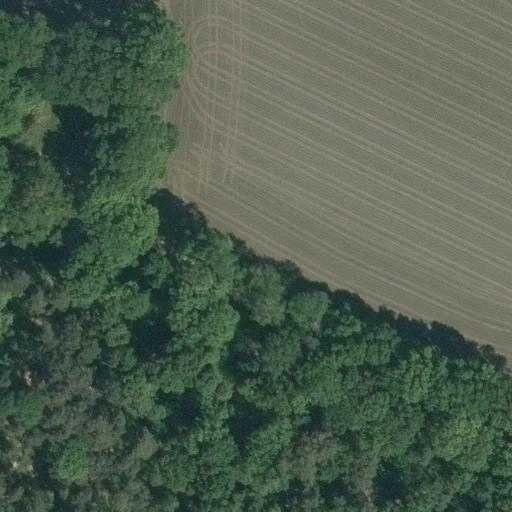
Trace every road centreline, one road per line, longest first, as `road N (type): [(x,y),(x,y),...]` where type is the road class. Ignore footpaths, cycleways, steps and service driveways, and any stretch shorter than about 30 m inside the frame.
road 1 (track): [(62,191),(318,341),(511,435)]
road 2 (track): [(62,191),(120,49),(131,0)]
